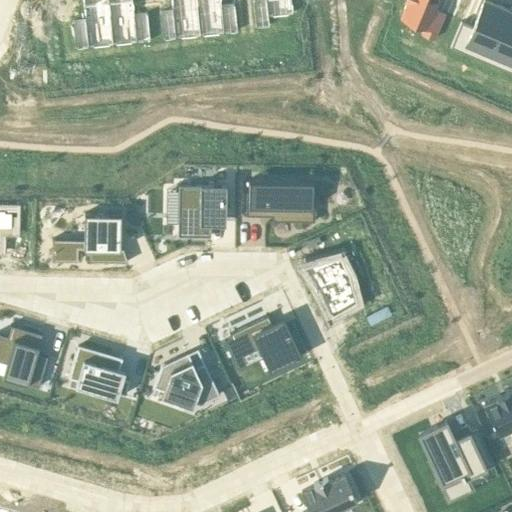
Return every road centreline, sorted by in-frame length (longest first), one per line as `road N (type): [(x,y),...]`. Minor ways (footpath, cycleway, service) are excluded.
road 1 (residential): [(142,338),(264,286),(272,266),(201,258),(131,285)]
road 2 (residential): [(183,511),(358,429)]
road 3 (residential): [(358,429),(511,356)]
road 4 (residential): [(7,298),(142,338)]
road 5 (residential): [(0,470),(132,511)]
road 6 (residential): [(7,298),(26,286),(131,285)]
